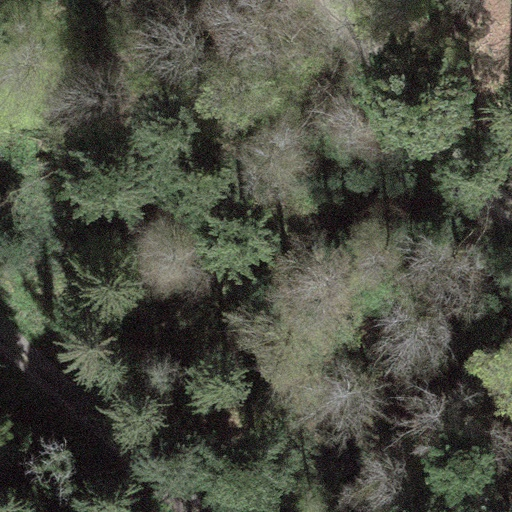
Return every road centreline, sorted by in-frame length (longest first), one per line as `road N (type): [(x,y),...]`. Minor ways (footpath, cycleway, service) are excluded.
road 1 (track): [(511,214),(465,178),(330,0)]
road 2 (track): [(194,511),(0,342)]
